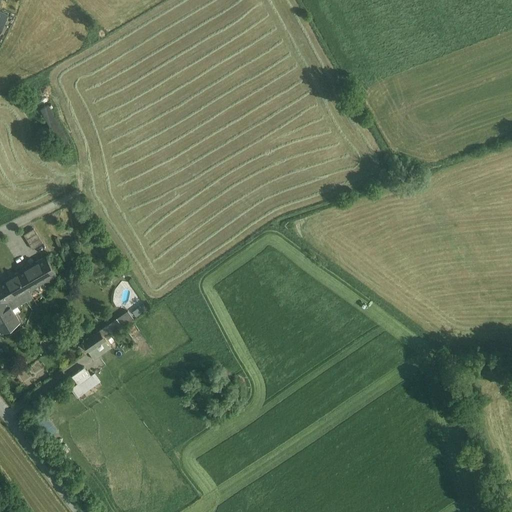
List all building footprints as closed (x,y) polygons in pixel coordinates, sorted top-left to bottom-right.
[(53,103),(40,108),(56,150),(69,145),(53,103)] [(34,227),(24,233),(33,248),(43,242),(34,227)] [(47,255),(0,282),(0,284),(10,302),(58,274),(47,255)] [(0,327),(3,332),(22,322),(10,302),(0,284),(0,327)] [(129,311),(79,346),(85,355),(90,352),(95,360),(111,349),(105,341),(136,320),(129,311)] [(86,367),(73,376),(79,385),(92,376),(86,367)]
